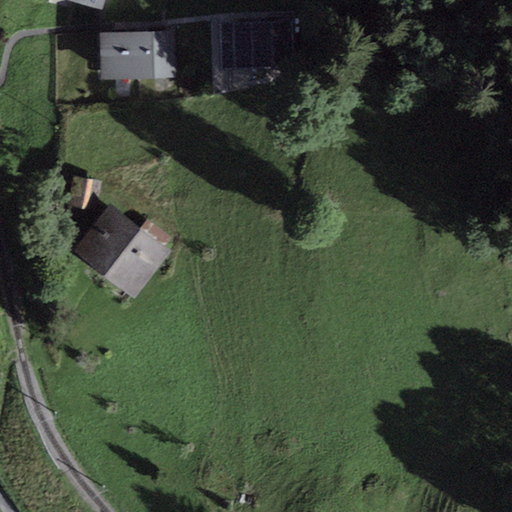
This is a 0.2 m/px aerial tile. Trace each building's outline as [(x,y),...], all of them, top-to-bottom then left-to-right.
[(258,62),(257,20),(256,23),(224,24),(225,61),(257,60),(257,62),(258,62)] [(257,20),(258,62),(259,60),(290,59),(289,22),(258,23),(258,20),(257,20)] [(139,72),(138,30),(137,32),(105,34),(106,71),(138,70),(138,72),(139,72)] [(138,30),(139,72),(140,70),(171,69),(170,32),(139,33),(139,30),(138,30)] [(97,184),(77,180),(74,198),(94,201),(97,184)] [(125,220),(113,208),(109,212),(111,213),(87,242),(86,241),(83,245),(87,248),(88,247),(131,281),(130,283),(133,285),(136,282),(135,281),(170,237),(150,221),(142,231),(126,219),(125,220)]
